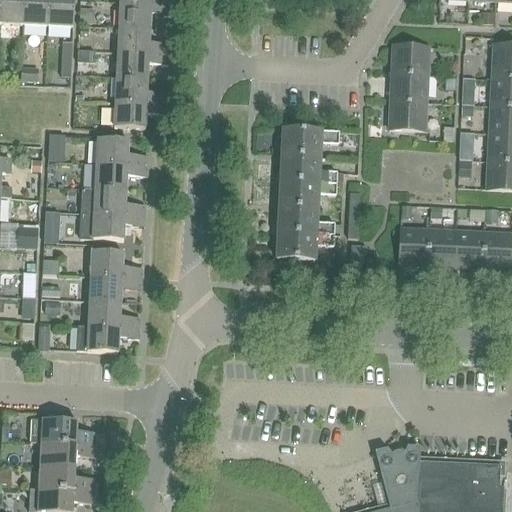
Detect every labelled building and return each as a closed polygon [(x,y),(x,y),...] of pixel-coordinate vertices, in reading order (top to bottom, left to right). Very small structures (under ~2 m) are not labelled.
[(0,0),(0,27),(22,29),(23,0),(0,0)] [(23,0),(22,29),(47,30),(48,0),(23,0)] [(58,0),(48,0),(47,30),(72,31),(73,1),(59,0),(58,0)] [(120,0),(120,7),(171,10),(171,0),(120,0)] [(120,7),(119,32),(149,33),(150,19),(170,20),(171,10),(120,7)] [(119,32),(118,57),(169,60),(169,49),(148,48),(149,33),(119,32)] [(511,49),(493,48),(492,77),(511,78),(511,49)] [(392,50),(391,77),(426,79),(428,51),(392,50)] [(94,54),(77,53),(76,65),(93,66),(94,54)] [(118,57),(116,82),(146,84),(147,69),(168,70),(169,60),(118,57)] [(70,80),(71,69),(61,68),(60,80),(70,80)] [(20,71),(20,84),(37,85),(37,72),(20,71)] [(391,77),(389,105),(425,107),(426,79),(391,77)] [(511,78),(492,77),(490,106),(511,107),(511,78)] [(116,82),(115,107),(166,109),(167,99),(146,98),(146,84),(116,82)] [(425,107),(389,105),(388,133),(424,135),(425,107)] [(511,107),(490,106),(489,135),(511,136),(511,107)] [(115,107),(115,112),(102,112),(101,127),(114,128),(114,132),(144,134),(145,119),(166,120),(166,109),(115,107)] [(282,159),(320,161),(321,146),(338,147),(338,136),(283,133),(282,159)] [(511,136),(489,135),(488,164),(511,165),(511,136)] [(62,165),(63,139),(48,138),(47,164),(62,165)] [(98,144),(97,169),(147,171),(148,161),(127,160),(128,146),(98,144)] [(472,163),(472,152),(459,152),(458,163),(472,163)] [(320,161),(282,159),(281,184),(336,187),(337,176),(319,175),(320,161)] [(10,164),(0,163),(0,200),(10,201),(10,190),(0,190),(1,178),(9,178),(10,164)] [(511,165),(488,164),(486,193),(511,194),(511,165)] [(97,169),(95,193),(126,195),(126,181),(147,182),(147,171),(97,169)] [(336,187),(281,184),(279,210),(317,212),(318,197),(336,198),(336,187)] [(81,193),(79,217),(94,218),(145,221),(146,210),(125,209),(126,195),(95,193),(81,193)] [(359,197),(349,196),(348,206),(359,206),(359,197)] [(359,206),(348,206),(348,214),(358,215),(359,206)] [(317,212),(279,210),(278,235),(334,238),(334,227),(316,226),(317,212)] [(358,215),(348,214),(348,223),(358,224),(358,215)] [(79,217),(78,243),(93,244),(123,246),(124,230),(145,231),(145,221),(94,218),(79,217)] [(358,224),(348,223),(347,232),(357,233),(358,224)] [(18,231),(17,253),(36,254),(37,232),(18,231)] [(347,241),(357,241),(357,233),(347,232),(347,241)] [(399,268),(427,269),(428,233),(401,232),(399,268)] [(427,269),(454,270),(456,235),(428,233),(427,269)] [(334,238),(278,235),(277,262),(314,264),(315,248),(333,249),(334,238)] [(454,270),(482,272),(483,236),(456,235),(454,270)] [(58,247),(58,237),(44,236),(43,246),(58,247)] [(483,236),(482,272),(510,273),(511,237),(483,236)] [(350,266),(365,267),(366,249),(351,248),(350,266)] [(92,256),(91,281),(142,283),(143,273),(122,272),(122,258),(92,256)] [(41,276),(58,277),(59,262),(42,261),(41,276)] [(91,281),(90,305),(120,307),(121,293),(142,294),(142,283),(91,281)] [(33,302),(34,288),(22,288),(21,302),(33,302)] [(59,290),(42,289),(41,299),(59,299),(59,290)] [(90,305),(89,330),(140,332),(141,322),(119,321),(120,307),(90,305)] [(140,332),(89,330),(79,329),(77,355),(118,357),(118,342),(140,343),(140,332)] [(49,330),(39,330),(38,338),(48,338),(49,330)] [(24,429),(25,415),(12,414),(12,429),(24,429)] [(31,423),(30,445),(40,446),(105,449),(105,436),(75,435),(76,425),(41,423),(31,423)] [(40,446),(39,469),(74,470),(74,460),(104,461),(105,449),(40,446)] [(417,470),(410,471),(409,469),(409,468),(409,467),(408,466),(407,464),(405,463),(403,462),(402,461),(399,461),(397,461),(396,461),(394,462),(391,463),(390,464),(388,466),(387,468),(387,469),(387,471),(386,472),(386,473),(380,474),(389,511),(386,511),(496,511),(499,469),(417,465),(417,470)] [(39,469),(37,492),(103,495),(103,482),(73,481),(74,470),(39,469)] [(29,492),(28,511),(72,511),(73,507),(102,508),(103,495),(37,492),(29,492)]
